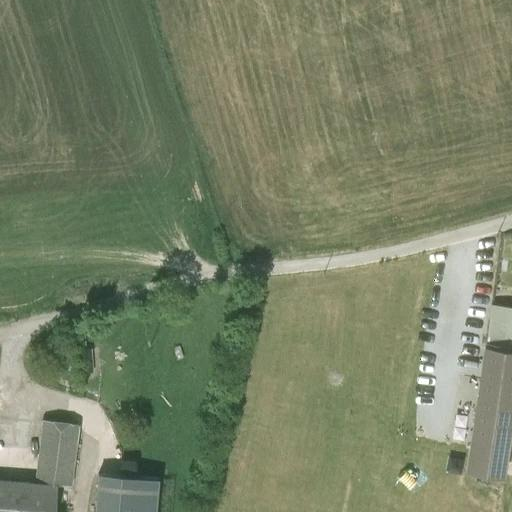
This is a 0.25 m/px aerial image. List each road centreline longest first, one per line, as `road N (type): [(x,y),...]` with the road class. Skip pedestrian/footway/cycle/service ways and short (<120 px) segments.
road 1 (unclassified): [(511,221),(349,259),(173,285),(17,332)]
road 2 (track): [(8,397),(79,414),(87,428),(79,511)]
